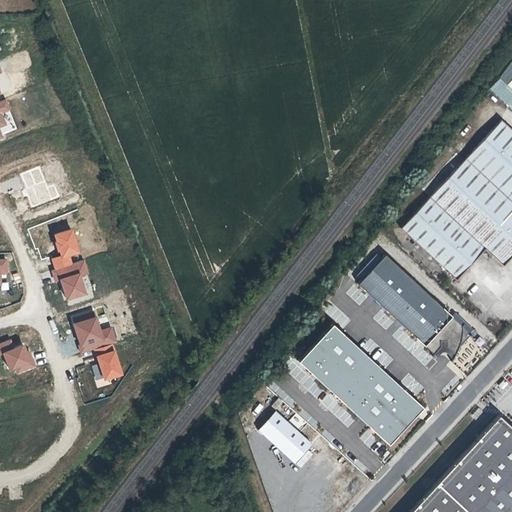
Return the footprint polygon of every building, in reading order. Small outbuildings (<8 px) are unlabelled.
[(511,129),(501,120),(400,228),(455,279),(484,248),(502,265),(511,254),(511,129)] [(357,283),(395,318),(423,289),(385,254),(357,283)] [(423,289),(395,318),(434,354),(440,347),(440,340),(446,340),(446,346),(454,354),(456,351),(458,347),(471,334),(423,289)] [(440,347),(434,354),(437,357),(441,353),(441,354),(442,354),(442,355),(443,355),(444,355),(445,355),(446,354),(446,353),(447,353),(452,358),(454,354),(446,346),(446,340),(440,340),(440,347)] [(312,442),(276,408),(258,426),(295,460),(312,442)] [(511,511),(511,429),(496,415),(405,511),(511,511)] [(328,426),(322,432),(334,443),(339,438),(328,426)] [(309,448),(296,461),(300,465),(313,452),(309,448)]
